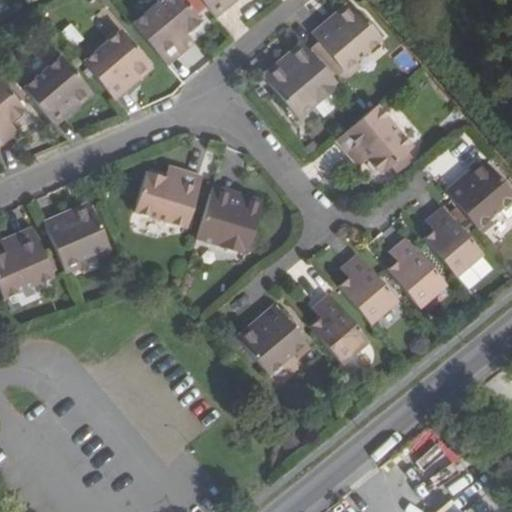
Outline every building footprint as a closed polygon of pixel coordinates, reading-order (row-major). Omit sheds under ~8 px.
[(185,0),(156,0),(129,22),(166,65),(186,47),(179,39),(186,32),(188,31),(195,31),(201,26),(201,19),(185,0)] [(198,0),(214,18),(225,8),(222,4),(227,0),(198,0)] [(227,0),(222,4),(225,8),(235,0),(227,0)] [(345,5),(333,15),(334,19),(324,26),(321,24),(309,33),(341,73),(354,63),(380,40),(351,4),(347,7),(345,5)] [(333,15),(321,24),(324,26),(334,19),(333,15)] [(73,47),(84,38),(71,23),(60,31),(73,47)] [(114,98),(128,87),(124,83),(135,74),(139,77),(150,68),(151,61),(123,25),(96,49),(81,60),(114,98)] [(194,41),(186,32),(179,39),(186,47),(194,41)] [(91,43),(77,55),(81,60),(96,49),(91,43)] [(290,62),(266,81),(296,118),(336,84),(306,48),(297,47),(288,54),(290,62)] [(53,126),(65,115),(63,111),(76,100),(80,103),(88,96),(88,90),(91,88),(62,53),(34,76),(20,87),(53,126)] [(261,76),(266,81),(290,62),(288,54),(261,76)] [(357,67),(354,63),(341,73),(344,78),(357,67)] [(16,82),(20,87),(34,76),(30,70),(16,82)] [(124,83),(128,87),(139,77),(135,74),(124,83)] [(0,144),(8,137),(1,129),(10,121),(13,119),(18,122),(26,116),(26,110),(0,78),(0,144)] [(65,115),(80,103),(76,100),(63,111),(65,115)] [(358,150),(365,158),(367,161),(365,167),(370,173),(379,174),(412,145),(376,104),(362,116),(334,140),(349,158),(358,150)] [(1,129),(8,137),(18,130),(10,121),(1,129)] [(358,150),(349,158),(356,166),(365,158),(358,150)] [(475,228),(488,217),(498,209),(511,197),(511,193),(485,161),(477,161),(468,168),(471,173),(457,185),(453,181),(443,189),(475,228)] [(168,166),(164,177),(176,181),(180,170),(168,166)] [(202,177),(180,170),(176,181),(164,177),(162,170),(154,168),(149,172),(146,170),(132,213),(185,230),(202,177)] [(468,168),(453,181),(457,185),(471,173),(468,168)] [(239,205),(241,197),(211,188),(209,197),(239,205)] [(239,205),(209,197),(196,241),(244,256),(260,206),(256,201),(241,197),(239,205)] [(511,214),(511,197),(498,209),(506,219),(511,214)] [(43,221),(63,266),(77,260),(110,248),(93,205),(91,207),(85,202),(74,207),(75,212),(61,218),(59,214),(43,221)] [(432,229),(422,238),(454,276),(481,252),(442,206),(430,217),(437,225),(432,229)] [(74,207),(59,214),(61,218),(75,212),(74,207)] [(425,221),(432,229),(437,225),(430,217),(425,221)] [(488,217),(475,228),(479,233),(492,222),(488,217)] [(33,226),(11,236),(16,247),(5,253),(4,253),(0,250),(0,289),(5,300),(55,278),(33,226)] [(0,241),(5,253),(16,247),(11,236),(0,241)] [(385,268),(418,308),(444,283),(405,236),(394,246),(400,254),(395,259),(385,268)] [(388,251),(395,259),(400,254),(394,246),(388,251)] [(348,274),(336,285),(368,323),(396,299),(357,252),(345,262),(352,271),(348,274)] [(77,260),(63,266),(66,273),(80,267),(77,260)] [(341,265),(348,274),(352,271),(345,262),(341,265)] [(307,325),(339,363),(367,340),(329,293),(317,302),(324,311),(319,316),(307,325)] [(311,307),(319,316),(324,311),(317,302),(311,307)] [(273,304),(261,315),(265,320),(254,329),(248,325),(240,332),(240,341),(239,342),(268,376),(294,354),(306,343),(273,304)] [(265,320),(261,315),(248,325),(254,329),(265,320)] [(310,348),(306,343),(294,354),(298,359),(310,348)] [(420,450),(397,467),(406,479),(429,461),(420,450)] [(410,489),(400,496),(411,511),(421,511),(425,510),(410,489)]
